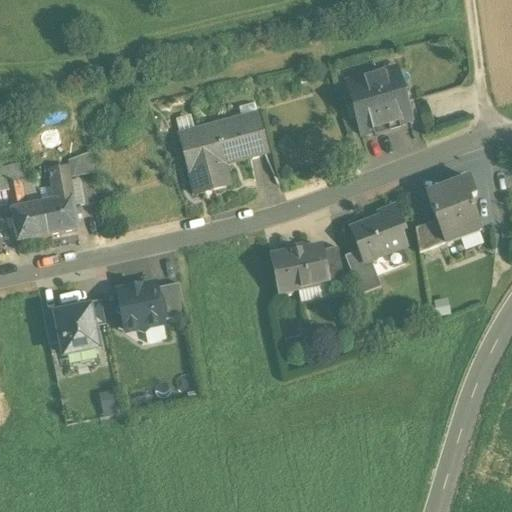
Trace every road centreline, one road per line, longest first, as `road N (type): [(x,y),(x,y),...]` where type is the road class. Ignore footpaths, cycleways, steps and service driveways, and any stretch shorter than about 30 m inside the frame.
road 1 (residential): [(0,285),(218,232),(511,136)]
road 2 (track): [(470,20),(0,125)]
road 3 (unclassified): [(437,511),(472,396),(511,319)]
road 4 (track): [(491,142),(467,0)]
